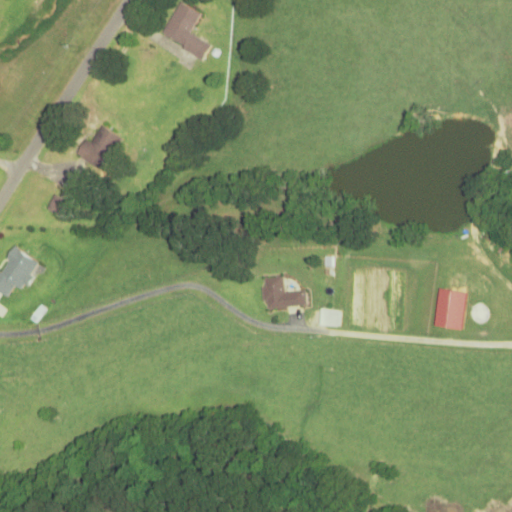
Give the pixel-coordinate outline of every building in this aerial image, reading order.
[(200,15),(179,4),(161,37),(202,60),(210,47),(189,35),(200,15)] [(121,147),(106,128),(77,150),(92,169),(121,147)] [(48,209),(58,215),(64,202),(54,197),(48,209)] [(0,268),(0,294),(9,302),(37,265),(15,249),(0,268)] [(306,306),(305,292),(284,294),(282,278),(262,280),(265,311),(306,306)]
